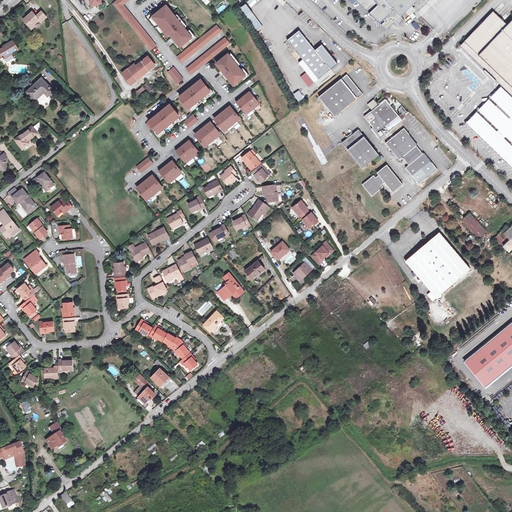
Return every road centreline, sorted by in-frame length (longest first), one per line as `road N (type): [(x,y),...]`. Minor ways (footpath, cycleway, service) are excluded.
road 1 (residential): [(217,363),(470,157)]
road 2 (residential): [(35,511),(217,363)]
road 3 (residential): [(141,304),(143,272),(225,206)]
road 4 (residential): [(51,247),(98,249),(110,333)]
